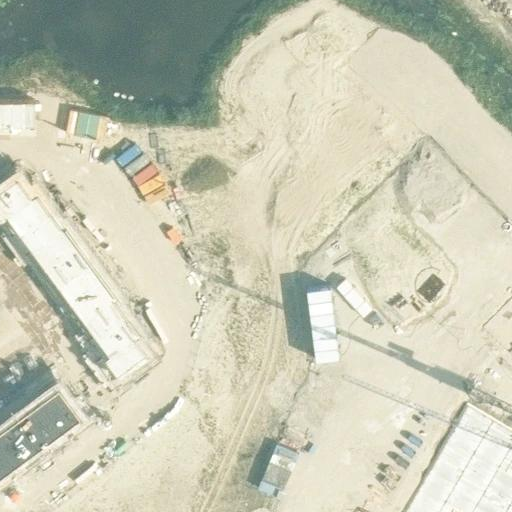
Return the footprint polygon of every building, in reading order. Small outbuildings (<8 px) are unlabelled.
[(0,213),(1,215),(5,212),(32,192),(32,191),(17,171),(8,179),(5,175),(0,178),(0,213)] [(32,192),(5,212),(17,228),(18,229),(50,205),(37,187),(32,191),(32,192)] [(17,228),(10,233),(24,252),(28,249),(63,223),(62,222),(50,205),(18,229),(17,228)] [(63,223),(28,249),(41,267),(45,264),(44,263),(78,238),(65,220),(62,222),(63,223)] [(78,238),(44,263),(45,264),(56,280),(57,281),(91,255),(78,238)] [(56,280),(53,283),(66,301),(70,298),(104,273),(91,255),(57,281),(56,280)] [(10,273),(4,278),(11,288),(17,283),(10,273)] [(104,273),(70,298),(83,315),(114,292),(114,293),(117,291),(104,273)] [(17,283),(11,288),(18,298),(24,293),(17,283)] [(114,292),(83,315),(95,332),(95,333),(127,310),(114,293),(114,292)] [(36,308),(29,313),(36,323),(43,318),(36,308)] [(95,332),(87,338),(100,355),(100,356),(135,331),(140,328),(139,327),(127,310),(95,333),(95,332)] [(511,313),(481,344),(511,375),(511,313)] [(43,318),(36,323),(44,332),(50,327),(43,318)] [(100,355),(95,359),(110,380),(128,367),(130,370),(142,361),(140,358),(149,351),(135,331),(100,356),(100,355)] [(52,350),(45,355),(52,364),(59,360),(52,350)] [(23,357),(16,361),(23,371),(30,366),(23,357)] [(59,360),(52,364),(59,374),(66,370),(59,360)] [(16,361),(10,366),(17,376),(23,371),(16,361)] [(52,374),(34,387),(37,391),(38,391),(64,426),(81,413),(75,406),(52,374)] [(72,377),(65,382),(72,392),(79,387),(72,377)] [(37,391),(26,399),(52,434),(64,426),(38,391),(37,391)] [(26,399),(15,408),(40,443),(52,434),(26,399)] [(511,511),(511,430),(473,407),(408,511),(511,511)] [(15,408),(3,416),(29,452),(40,443),(15,408)] [(3,416),(0,418),(0,436),(17,460),(29,452),(3,416)] [(0,436),(0,460),(6,469),(17,460),(0,436)]
